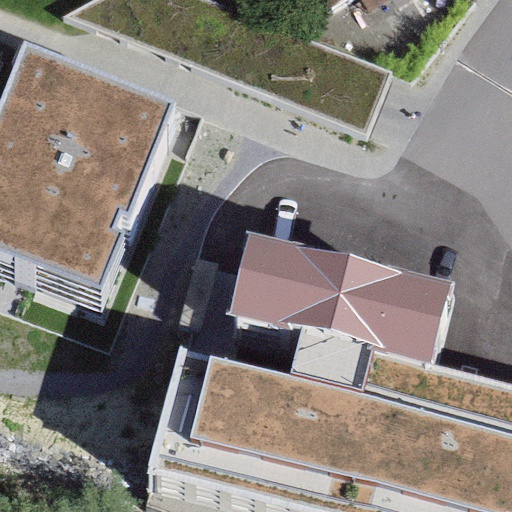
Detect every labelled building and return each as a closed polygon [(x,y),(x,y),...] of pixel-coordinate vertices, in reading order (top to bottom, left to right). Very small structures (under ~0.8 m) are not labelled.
[(27,0),(3,0),(9,10),(27,0)] [(395,81),(184,0),(115,0),(63,30),(370,149),(395,81)] [(360,0),(328,0),(337,14),(360,0)] [(188,134),(21,69),(0,122),(0,295),(108,337),(188,134)] [(224,380),(184,369),(151,499),(200,511),(511,511),(511,394),(439,378),(460,303),(257,256),(224,380)]
